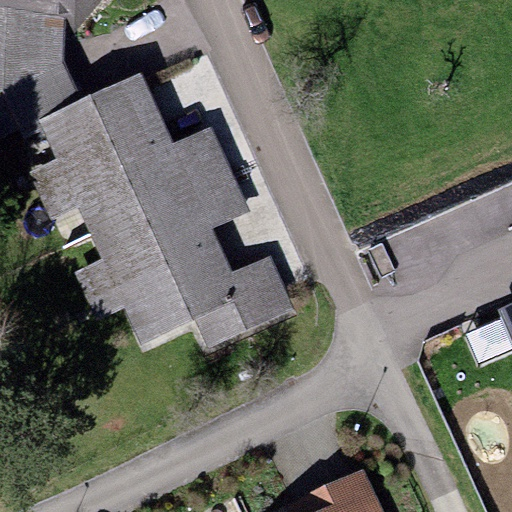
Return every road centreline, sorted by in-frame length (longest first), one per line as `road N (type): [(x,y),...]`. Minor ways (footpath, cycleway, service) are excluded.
road 1 (residential): [(203,0),(366,359)]
road 2 (residential): [(366,359),(52,511)]
road 3 (track): [(440,511),(366,359)]
